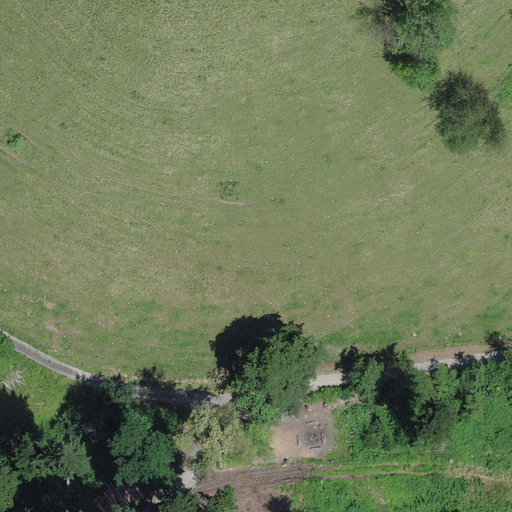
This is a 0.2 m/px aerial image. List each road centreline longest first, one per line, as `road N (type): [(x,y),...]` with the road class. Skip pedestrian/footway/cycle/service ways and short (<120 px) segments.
road 1 (track): [(155,511),(189,473),(210,428),(244,393),(511,357)]
road 2 (track): [(0,338),(76,378),(165,393),(244,393)]
